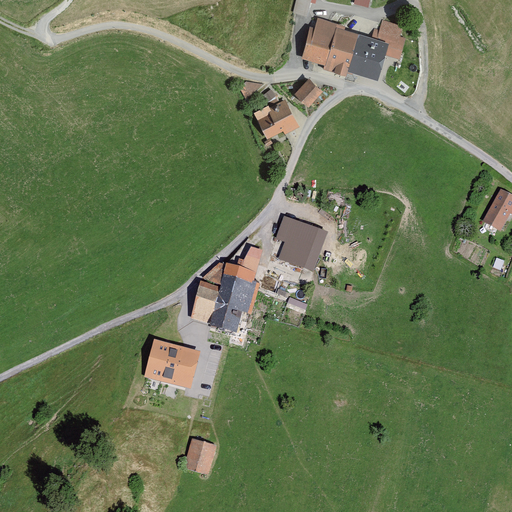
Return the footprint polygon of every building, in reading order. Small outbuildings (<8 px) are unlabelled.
[(312,0),(296,0),(294,11),(303,13),(307,0),(308,0),(312,1),(312,0)] [(353,68),(365,71),(364,75),(378,78),(384,54),(382,54),(382,50),(399,55),(404,36),(401,35),(401,24),(384,19),(381,30),(376,28),(373,40),(358,35),(349,67),(348,71),(352,72),(353,68)] [(304,54),(327,61),(337,24),(322,20),(319,30),(311,28),(304,54)] [(359,31),(337,24),(327,61),(325,66),(331,66),(336,64),(349,67),(358,35),(359,31)] [(322,90),(311,79),(297,93),(309,104),(322,90)] [(261,84),(250,83),(242,89),(248,95),(261,84)] [(261,120),(269,135),(286,125),(289,131),(299,125),(285,100),(270,108),(273,113),(261,120)] [(511,199),(501,193),(485,220),(499,229),(508,213),(511,215),(511,199)] [(318,232),(284,219),(277,239),(287,242),(280,259),(305,268),(318,232)] [(242,245),(235,258),(240,261),(246,247),(242,245)] [(243,313),(244,311),(250,313),(258,285),(251,283),(253,276),(228,267),(225,275),(216,269),(204,280),(222,285),(221,288),(212,319),(210,326),(235,332),(241,313),(243,313)] [(193,314),(212,319),(221,288),(202,283),(193,314)] [(275,297),(273,304),(281,307),(283,300),(275,297)] [(196,353),(160,342),(150,377),(186,387),(196,353)] [(185,468),(205,475),(215,445),(194,439),(185,468)]
